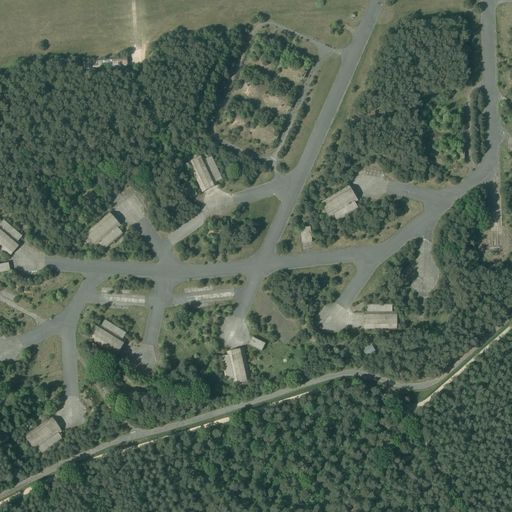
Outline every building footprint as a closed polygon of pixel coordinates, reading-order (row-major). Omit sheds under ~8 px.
[(277,44),(260,37),(248,62),(265,69),(270,69),(276,66),(282,53),(280,47),(277,44)] [(299,85),(311,58),(290,49),(286,51),(283,54),(278,66),(277,70),(279,76),(299,85)] [(82,66),(83,73),(127,68),(125,57),(81,63),(82,66)] [(263,74),(247,67),(235,92),(251,99),(257,99),(262,96),(268,84),(267,78),(263,74)] [(286,115),(298,89),(277,80),(272,83),(269,86),(264,98),(264,102),(267,107),(286,115)] [(249,106),(232,99),(222,122),(238,130),(243,130),(248,127),(254,115),(253,110),(249,106)] [(462,132),(461,105),(440,104),(434,107),(431,112),(431,119),(432,126),(435,131),(440,133),(452,132),(462,132)] [(272,145),(284,120),(266,112),(260,113),(256,118),(252,125),(251,131),(255,136),(272,145)] [(463,166),(462,139),(440,138),(436,141),(432,146),(432,153),(433,160),(436,165),(441,166),(453,166),(463,166)] [(188,162),(202,191),(224,181),(212,155),(205,158),(203,154),(199,156),(197,153),(191,156),(192,159),(188,162)] [(182,185),(189,198),(197,194),(190,181),(182,185)] [(333,216),(336,222),(357,209),(354,204),(358,201),(348,186),(320,203),(323,208),(319,210),(322,216),(326,214),(328,219),(333,216)] [(99,245),(103,250),(121,234),(117,229),(120,227),(109,213),(84,234),(88,238),(85,241),(89,246),(92,244),(96,248),(99,245)] [(0,247),(8,255),(19,242),(16,240),(21,234),(2,218),(0,220),(0,247)] [(299,227),(301,243),(312,241),(310,226),(299,227)] [(0,263),(0,272),(8,271),(6,263),(0,263)] [(363,328),(363,329),(398,328),(398,322),(401,322),(401,315),(397,315),(397,310),(392,310),(392,304),(367,304),(367,311),(363,311),(363,328)] [(87,338),(117,355),(125,340),(123,338),(127,332),(104,318),(100,324),(97,322),(93,327),(91,326),(87,332),(90,333),(87,338)] [(249,343),(262,349),(265,342),(252,337),(249,343)] [(362,347),(368,357),(377,352),(371,342),(362,347)] [(239,383),(240,387),(247,385),(247,382),(252,381),(244,348),(227,351),(228,355),(222,356),(227,380),(233,379),(235,385),(239,383)] [(37,449),(40,453),(61,439),(58,434),(61,432),(51,417),(23,436),(26,441),(23,443),(27,449),(30,446),(33,451),(37,449)]
